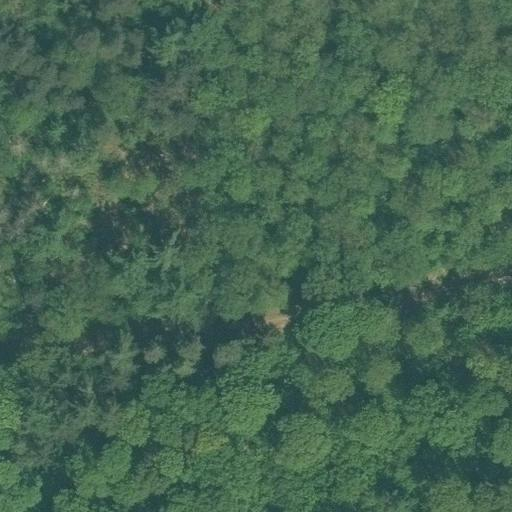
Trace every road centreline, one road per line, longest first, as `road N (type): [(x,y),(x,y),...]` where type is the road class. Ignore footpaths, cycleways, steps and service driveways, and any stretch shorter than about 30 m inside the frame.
road 1 (track): [(511,276),(247,318)]
road 2 (track): [(247,318),(0,354)]
